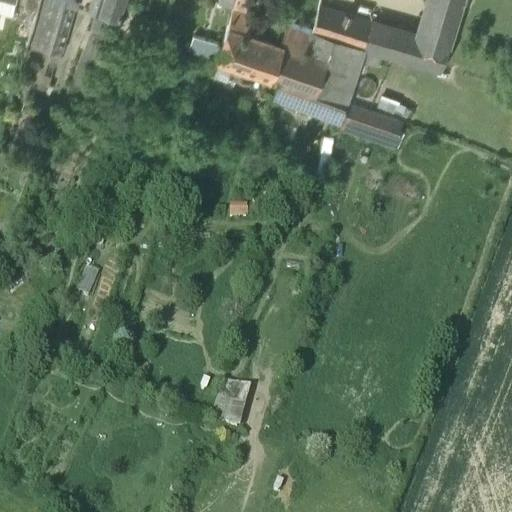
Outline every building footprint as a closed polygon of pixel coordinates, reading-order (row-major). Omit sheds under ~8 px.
[(50,0),(38,0),(37,6),(34,17),(34,18),(27,41),(38,44),(50,0)] [(50,0),(38,44),(38,45),(61,52),(76,0),(50,0)] [(121,0),(100,0),(59,108),(75,113),(76,111),(83,91),(113,14),(116,16),(121,0)] [(233,0),(219,0),(218,5),(232,8),(233,0)] [(251,0),(233,0),(232,8),(227,27),(243,32),(251,0)] [(462,0),(427,0),(417,35),(449,45),(462,0)] [(37,6),(14,1),(12,12),(34,17),(37,6)] [(372,22),(318,7),(312,31),(333,39),(364,48),(372,22)] [(278,44),(326,60),(333,39),(312,31),(285,22),(278,44)] [(417,35),(372,22),(364,48),(381,53),(441,69),(449,45),(417,35)] [(156,28),(142,23),(139,33),(153,38),(156,28)] [(243,32),(227,27),(216,60),(278,81),(315,93),(326,60),(278,44),(243,32)] [(333,39),(326,60),(315,93),(346,104),(364,48),(333,39)] [(38,44),(27,41),(23,52),(35,56),(38,45),(38,44)] [(61,52),(38,45),(35,56),(58,63),(61,52)] [(381,53),(364,48),(361,62),(376,67),(381,53)] [(315,93),(278,81),(271,100),(340,123),(346,104),(315,93)] [(102,99),(83,91),(76,111),(94,117),(102,99)] [(337,130),(393,149),(402,123),(346,104),(340,123),(337,130)] [(226,379),(215,419),(248,427),(258,388),(226,379)]
